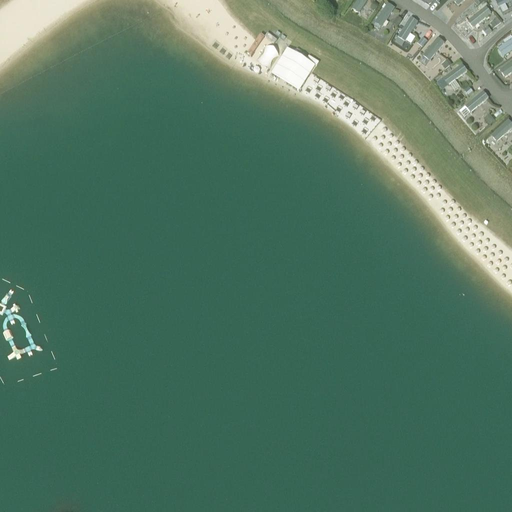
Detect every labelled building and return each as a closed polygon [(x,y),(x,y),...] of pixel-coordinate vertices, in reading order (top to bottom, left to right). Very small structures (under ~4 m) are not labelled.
[(356,0),(350,10),(358,15),(367,0),(356,0)] [(504,6),(511,0),(496,0),(494,1),(501,14),(507,11),(504,6)] [(380,29),(394,9),(386,4),(373,23),(380,29)] [(472,29),(490,14),(484,7),(466,22),(472,29)] [(414,37),(409,35),(417,22),(408,17),(396,38),(409,45),(414,37)] [(497,19),(489,23),(492,29),(500,25),(497,19)] [(414,28),(424,33),(427,28),(417,23),(414,28)] [(486,27),(480,31),(484,36),(490,32),(486,27)] [(235,55),(247,61),(256,44),(245,38),(235,55)] [(437,38),(421,56),(427,62),(443,44),(437,38)] [(501,58),(511,51),(511,39),(496,49),(501,58)] [(268,46),(255,60),(264,69),(277,55),(268,46)] [(307,56),(305,59),(285,48),(269,75),(299,92),(316,61),(307,56)] [(447,60),(440,64),(444,70),(450,66),(447,60)] [(504,79),(511,73),(511,62),(498,72),(504,79)] [(446,86),(466,72),(461,65),(441,79),(446,86)] [(469,115),(487,98),(481,91),(463,108),(469,115)] [(489,125),(493,120),(487,115),(483,121),(489,125)] [(495,143),(511,128),(511,125),(507,120),(489,136),(495,143)]
